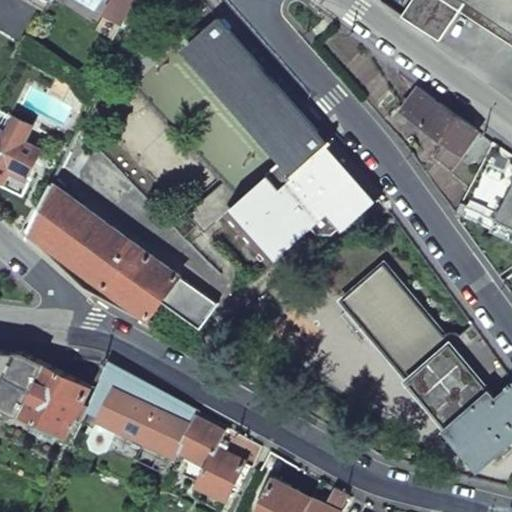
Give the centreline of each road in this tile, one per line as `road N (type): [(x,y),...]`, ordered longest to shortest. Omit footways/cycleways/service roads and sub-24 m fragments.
road 1 (residential): [(511,509),(373,478),(74,325)]
road 2 (residential): [(252,0),(401,173),(511,326)]
road 3 (residential): [(511,119),(340,0)]
